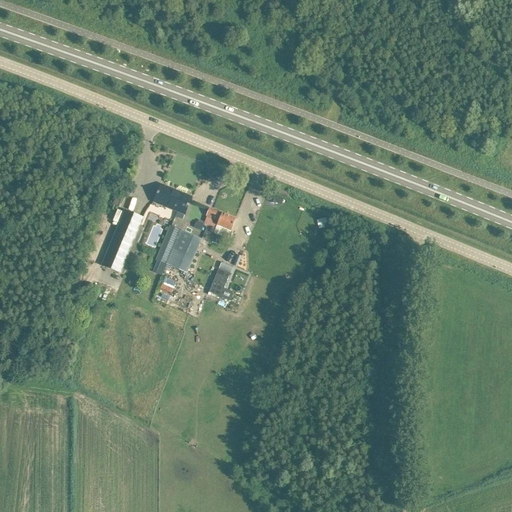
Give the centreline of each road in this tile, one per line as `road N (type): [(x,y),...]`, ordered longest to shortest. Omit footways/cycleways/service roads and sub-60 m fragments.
road 1 (secondary): [(511,223),(0,31)]
road 2 (unclassified): [(413,229),(0,64)]
road 3 (unclassified): [(406,511),(400,409),(413,229)]
